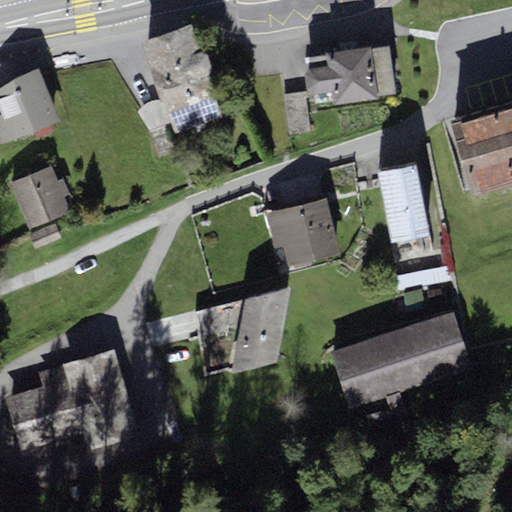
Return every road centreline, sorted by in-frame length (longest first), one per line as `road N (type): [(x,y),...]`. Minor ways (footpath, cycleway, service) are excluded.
road 1 (residential): [(172,213),(399,133),(511,52)]
road 2 (track): [(172,213),(0,290)]
road 3 (primary): [(0,25),(134,0)]
